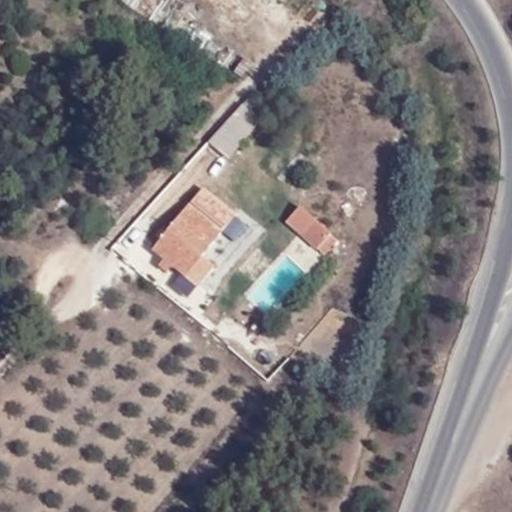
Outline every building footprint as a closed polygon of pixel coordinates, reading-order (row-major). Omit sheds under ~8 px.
[(260,120),(249,111),(260,97),(253,92),(237,110),(255,126),(260,120)] [(255,126),(237,110),(208,142),(227,159),(255,126)] [(203,191),(153,250),(164,261),(171,266),(198,288),(212,269),(201,259),(234,217),(203,191)] [(315,221),(302,236),(317,250),(330,235),(315,221)] [(324,257),(337,242),(330,235),(317,250),(324,257)] [(159,268),(166,274),(171,266),(164,261),(159,268)]
